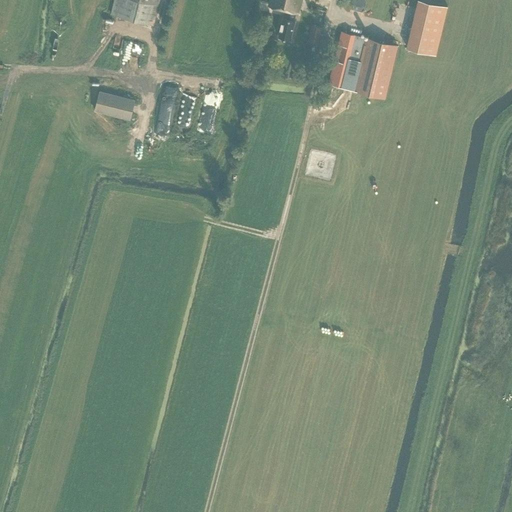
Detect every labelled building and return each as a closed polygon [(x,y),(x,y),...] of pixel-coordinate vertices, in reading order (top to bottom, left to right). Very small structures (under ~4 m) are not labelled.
[(154,25),(158,6),(159,0),(114,0),(110,14),(154,25)] [(296,12),(298,12),(301,0),(270,0),(269,5),(286,9),(284,17),(283,16),(279,35),(291,38),(295,19),(294,19),(296,12)] [(425,0),(418,0),(406,47),(436,55),(448,6),(425,0)] [(322,27),(312,25),(308,40),(306,47),(316,50),(322,27)] [(366,37),(356,35),(341,31),(328,83),(343,86),(353,89),(385,97),(398,45),(366,37)] [(95,110),(130,119),(135,100),(100,91),(95,110)] [(197,102),(196,92),(182,93),(183,109),(189,108),(189,103),(197,102)] [(179,143),(189,143),(189,132),(179,133),(179,143)] [(127,147),(136,139),(132,135),(124,143),(127,147)]
